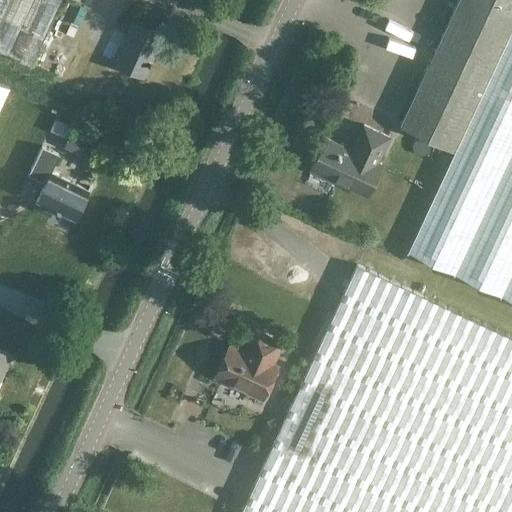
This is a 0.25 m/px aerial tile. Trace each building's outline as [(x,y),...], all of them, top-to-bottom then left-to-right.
[(0,0),(0,50),(31,64),(60,0),(0,0)] [(454,149),(511,23),(511,0),(457,0),(400,123),(454,149)] [(151,60),(163,35),(134,22),(127,36),(130,38),(126,48),(122,46),(115,62),(144,76),(149,64),(151,64),(152,60),(151,60)] [(511,23),(454,149),(407,250),(511,298),(511,23)] [(0,82),(0,109),(10,88),(0,82)] [(55,120),(51,130),(64,136),(69,126),(55,120)] [(311,169),(312,170),(366,195),(381,163),(378,161),(389,136),(364,124),(352,149),(325,137),(311,169)] [(93,143),(94,143),(99,132),(98,132),(98,133),(85,126),(84,125),(79,136),(80,136),(93,142),(93,143)] [(74,219),(88,189),(51,172),(60,154),(42,145),(28,174),(45,182),(36,200),(55,209),(55,210),(59,212),(59,211),(74,219)] [(325,511),(337,489),(427,296),(356,263),(240,511),(325,511)] [(511,511),(511,335),(427,296),(337,489),(325,511),(511,511)] [(276,354),(282,342),(254,329),(248,343),(251,345),(247,352),(230,344),(216,376),(262,397),(280,356),(276,354)] [(0,373),(2,369),(3,370),(11,354),(0,349),(0,376),(0,375),(0,373)]
